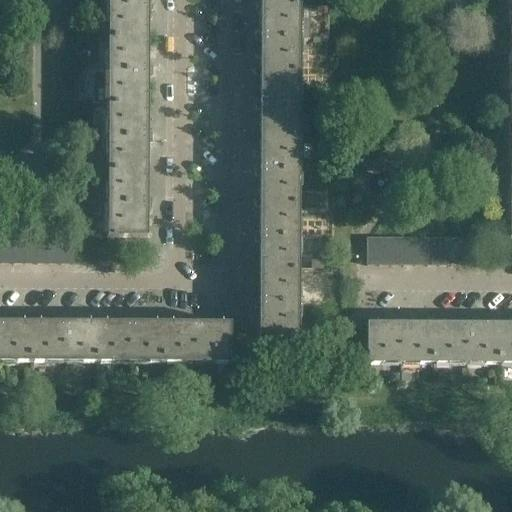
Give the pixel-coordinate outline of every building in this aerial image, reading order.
[(152,12),(152,1),(148,1),(147,0),(107,0),(108,40),(148,40),(148,12),(152,12)] [(300,73),(300,38),(300,7),(260,7),(260,35),(256,35),(256,40),(256,45),(260,45),(260,73),(300,73)] [(152,78),(152,67),(148,67),(148,40),(108,40),(107,106),(147,106),(148,78),(152,78)] [(299,140),(300,73),(260,73),(260,101),(255,101),(255,112),(260,112),(259,139),(299,140)] [(151,145),(151,134),(147,134),(147,106),(107,106),(107,172),(147,172),(147,144),(151,145)] [(299,206),(299,170),(299,140),(259,139),(259,167),(255,167),(255,178),(259,178),(259,206),(299,206)] [(151,211),(151,200),(147,200),(147,172),(107,172),(107,239),(147,239),(147,211),(151,211)] [(299,272),(299,206),(259,206),(259,233),(255,233),(255,244),(259,244),(259,272),(299,272)] [(13,265),(13,238),(1,237),(1,265),(13,265)] [(25,266),(25,238),(13,238),(13,265),(25,266)] [(37,266),(37,238),(25,238),(25,266),(37,266)] [(49,266),(49,238),(37,238),(37,266),(49,266)] [(61,266),(61,238),(49,238),(49,266),(61,266)] [(74,266),(74,238),(61,238),(61,266),(74,266)] [(379,267),(379,239),(366,239),(366,267),(379,267)] [(391,267),(391,239),(379,239),(379,267),(391,267)] [(403,267),(403,239),(391,239),(391,267),(403,267)] [(415,267),(415,239),(403,239),(403,267),(415,267)] [(427,267),(427,240),(415,239),(415,267),(427,267)] [(439,267),(439,240),(427,240),(427,267),(439,267)] [(451,267),(451,240),(439,240),(439,267),(451,267)] [(463,268),(463,240),(451,240),(451,267),(463,268)] [(476,268),(476,240),(463,240),(463,268),(476,268)] [(298,339),(298,303),(299,272),(259,272),(259,300),(254,300),(254,310),(259,310),(258,338),(298,339)] [(0,364),(30,364),(30,323),(3,323),(3,319),(0,319),(0,364)] [(96,365),(97,324),(69,324),(69,319),(58,319),(58,324),(30,323),(30,364),(96,365)] [(163,365),(163,324),(135,324),(135,320),(124,320),(124,324),(97,324),(96,365),(163,365)] [(230,365),(230,324),(201,324),(201,320),(191,320),(191,324),(163,324),(163,365),(230,365)] [(432,366),(432,325),(405,325),(405,321),(394,321),(394,325),(366,325),(366,366),(432,366)] [(498,367),(499,326),(471,326),(471,321),(460,321),(460,326),(432,325),(432,366),(498,367)] [(511,366),(511,325),(499,326),(498,367),(511,366)]
